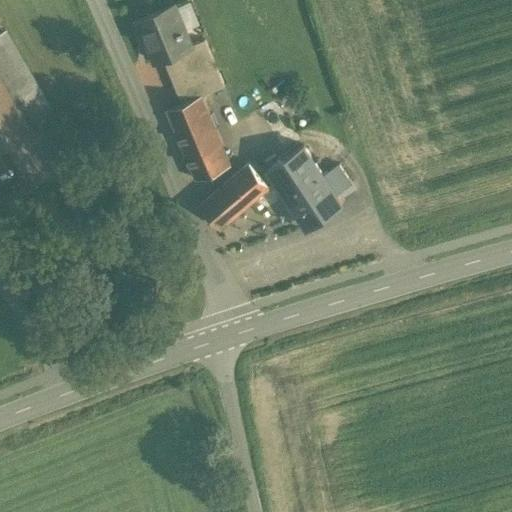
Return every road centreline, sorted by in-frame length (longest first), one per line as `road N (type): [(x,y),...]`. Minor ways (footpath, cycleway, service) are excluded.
road 1 (unclassified): [(95,0),(219,336)]
road 2 (tertiary): [(511,250),(219,336)]
road 3 (tertiary): [(219,336),(0,417)]
road 4 (unclassified): [(219,336),(262,511)]
